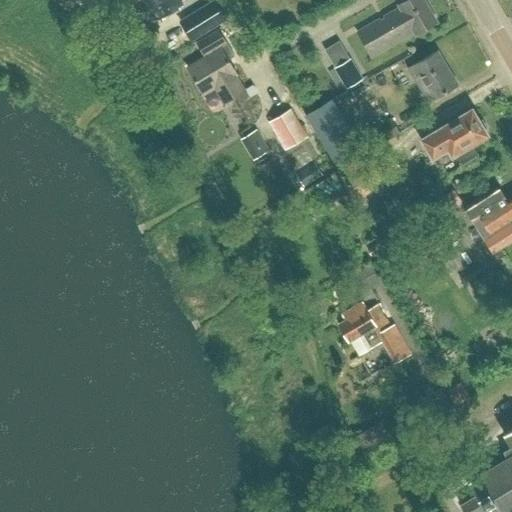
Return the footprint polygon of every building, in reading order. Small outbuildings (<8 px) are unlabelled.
[(157,18),(175,7),(170,0),(137,0),(143,9),(149,5),(157,18)] [(404,0),(399,3),(401,6),(357,31),(371,56),(414,32),(416,35),(435,24),(422,0),(404,0)] [(215,1),(180,22),(191,39),(225,18),(215,1)] [(234,56),(218,29),(196,42),(204,56),(187,67),(203,94),(214,88),(223,103),(244,90),(235,75),(236,74),(227,60),(234,56)] [(160,52),(171,64),(185,52),(175,40),(160,52)] [(433,99),(457,85),(436,51),(408,68),(413,77),(418,73),(433,99)] [(346,89),(363,79),(351,58),(333,67),(346,89)] [(497,63),(476,70),(481,86),(503,78),(497,63)] [(333,98),(305,115),(316,134),(344,117),(333,98)] [(268,121),(284,150),(289,147),(293,153),(308,145),(304,138),(306,136),(290,108),(268,121)] [(477,153),(471,144),(486,135),(484,131),(487,130),(481,120),(478,122),(471,109),(446,124),(445,122),(435,127),(437,130),(421,139),(432,157),(447,148),(452,155),(455,153),(461,163),(477,153)] [(400,134),(399,132),(391,118),(363,134),(371,150),(400,134)] [(394,147),(354,173),(371,199),(411,172),(394,147)] [(464,206),(472,221),(479,216),(491,235),(483,239),(492,253),(511,240),(511,222),(510,219),(511,217),(511,194),(505,199),(497,186),(464,206)] [(453,189),(418,211),(426,225),(462,203),(453,189)] [(451,216),(407,242),(418,259),(461,234),(451,216)] [(373,287),(384,281),(375,263),(349,276),(356,290),(371,283),(373,287)] [(390,327),(385,319),(376,304),(366,310),(361,302),(342,313),(345,319),(338,324),(348,341),(375,325),(379,333),(395,361),(409,353),(393,325),(390,327)] [(381,378),(397,369),(390,358),(375,368),(381,378)] [(511,511),(511,427),(503,433),(511,446),(503,451),(507,457),(467,481),(476,496),(460,505),(464,511),(480,511),(484,510),(485,511),(511,511)] [(346,440),(356,458),(359,464),(391,446),(384,433),(373,439),(367,428),(346,440)]
